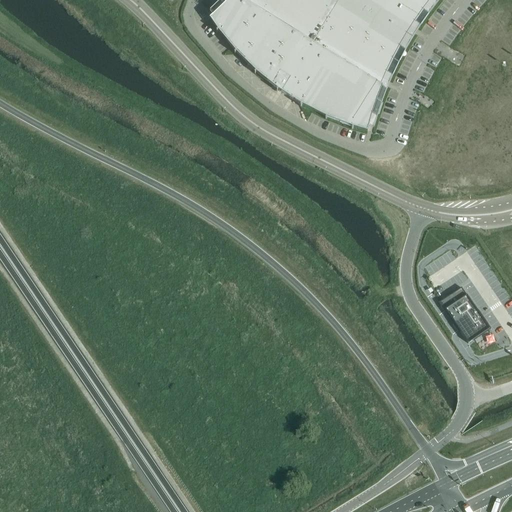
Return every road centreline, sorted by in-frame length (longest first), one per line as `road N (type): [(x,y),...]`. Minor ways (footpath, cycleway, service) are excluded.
road 1 (trunk): [(427,450),(328,318),(249,246),(147,181),(0,105)]
road 2 (unclassified): [(463,0),(424,56),(388,144),(377,152),(295,122),(245,86),(190,24),(194,0)]
road 3 (tertiary): [(128,0),(252,123),(422,208)]
road 4 (trunk): [(184,511),(0,237)]
road 5 (trunk): [(0,254),(173,511)]
road 6 (unclassified): [(465,395),(462,376),(405,282),(422,208)]
